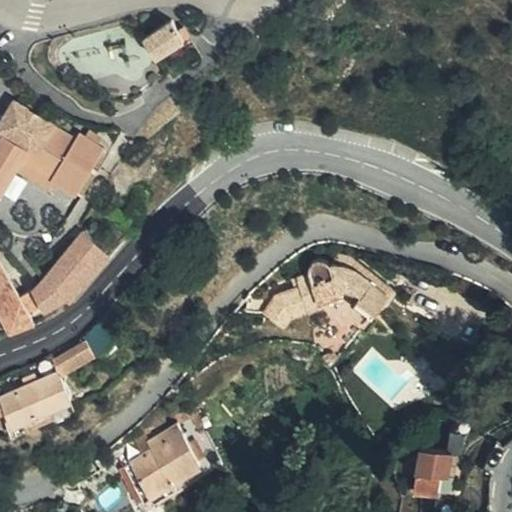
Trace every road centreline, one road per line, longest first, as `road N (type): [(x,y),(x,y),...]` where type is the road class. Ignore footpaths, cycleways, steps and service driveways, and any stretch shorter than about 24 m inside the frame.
road 1 (residential): [(0,493),(57,477),(140,419),(275,254),(314,228),(455,257),(511,287)]
road 2 (tertiary): [(511,244),(386,170),(286,150),(209,186),(84,307),(0,350)]
